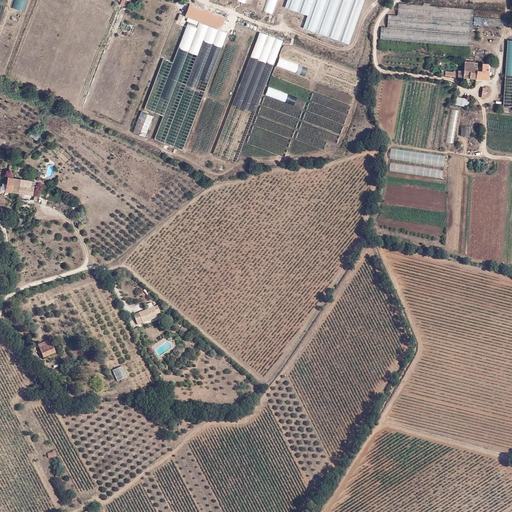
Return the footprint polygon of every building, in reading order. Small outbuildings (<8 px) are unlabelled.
[(41,87),(62,34),(74,0),(38,0),(9,75),(41,87)] [(242,0),(217,0),(217,2),(239,10),(242,0)] [(250,0),(245,14),(274,24),(282,0),(250,0)] [(287,0),(285,7),(308,15),(303,28),(327,36),(339,0),(287,0)] [(339,0),(327,36),(348,44),(363,0),(339,0)] [(470,46),(473,9),(397,3),(396,14),(388,14),(386,27),(381,27),(380,39),(470,46)] [(208,25),(220,29),(225,17),(189,4),(185,16),(187,17),(208,25)] [(502,35),(504,13),(474,10),(474,25),(498,27),(497,34),(502,35)] [(154,138),(163,142),(208,25),(187,17),(186,21),(188,22),(171,63),(163,59),(144,109),(162,116),(154,138)] [(220,31),(220,29),(208,25),(163,142),(181,150),(226,33),(220,31)] [(235,162),(282,41),(259,32),(213,154),(235,162)] [(71,38),(62,34),(41,87),(50,91),(71,38)] [(511,40),(507,40),(502,104),(511,105),(511,40)] [(458,76),(475,78),(477,67),(473,67),(473,62),(464,61),(463,71),(458,70),(458,76)] [(493,75),(494,64),(481,63),(481,68),(477,67),(475,78),(488,79),(488,74),(493,75)] [(467,106),(469,99),(455,97),(454,104),(467,106)] [(153,116),(141,111),(133,132),(145,136),(153,116)] [(56,185),(60,181),(43,167),(39,172),(49,180),(48,182),(52,185),(53,183),(56,185)] [(17,192),(17,178),(9,177),(8,182),(1,181),(0,190),(0,204),(4,205),(4,194),(6,190),(17,192)] [(22,179),(20,192),(27,193),(33,195),(34,181),(22,179)] [(48,199),(50,192),(40,189),(38,196),(48,199)] [(57,202),(59,195),(50,192),(48,199),(57,202)] [(134,315),(137,323),(142,321),(143,323),(158,318),(157,314),(155,310),(159,309),(158,306),(134,315)] [(55,353),(52,346),(41,351),(43,358),(55,353)]
